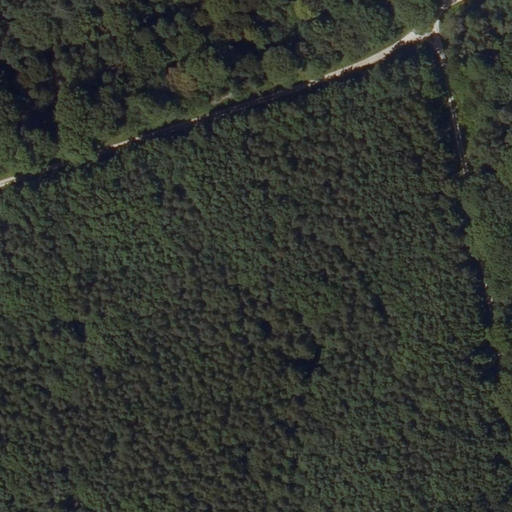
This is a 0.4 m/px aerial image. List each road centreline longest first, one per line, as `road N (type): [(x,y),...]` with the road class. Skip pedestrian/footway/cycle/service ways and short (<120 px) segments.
road 1 (track): [(0,182),(373,59),(459,0)]
road 2 (track): [(439,0),(511,339)]
